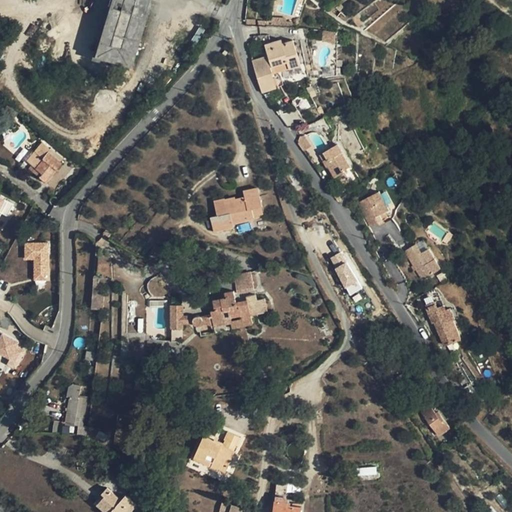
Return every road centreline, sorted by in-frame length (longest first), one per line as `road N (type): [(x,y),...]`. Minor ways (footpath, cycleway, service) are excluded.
road 1 (residential): [(0,435),(61,342),(69,213),(236,21)]
road 2 (unclassified): [(511,462),(480,432),(259,95)]
road 3 (unknown): [(174,0),(144,91),(88,132),(39,96),(23,73),(26,56),(62,10)]
road 4 (residential): [(352,336),(291,211),(259,95)]
